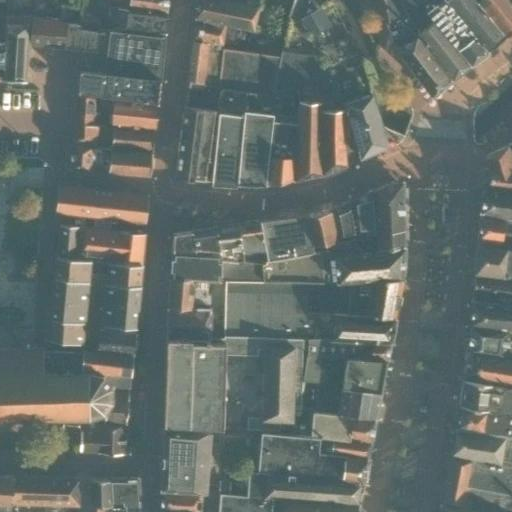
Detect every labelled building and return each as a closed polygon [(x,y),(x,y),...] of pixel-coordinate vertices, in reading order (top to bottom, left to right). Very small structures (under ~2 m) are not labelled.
[(128,0),(128,9),(166,14),(167,0),(128,0)] [(230,0),(197,0),(195,17),(226,24),(253,29),(258,6),(230,0)] [(342,98),(344,110),(345,163),(387,145),(381,127),(370,93),(360,59),(334,6),(332,1),(331,0),(292,0),(287,17),(283,39),(281,50),(314,55),(328,68),(336,98),(342,98)] [(383,0),(388,23),(388,24),(406,16),(406,15),(398,0),(383,0)] [(433,20),(425,10),(420,0),(398,0),(406,15),(407,15),(417,32),(418,34),(446,72),(451,79),(469,63),(433,20)] [(445,0),(440,0),(425,10),(433,20),(469,63),(487,50),(445,0)] [(476,1),(475,0),(445,0),(487,50),(506,35),(476,1)] [(475,0),(476,1),(506,35),(511,29),(511,5),(507,0),(475,0)] [(21,16),(30,16),(31,16),(34,16),(34,6),(21,6),(21,16)] [(164,34),(166,14),(128,9),(120,8),(117,28),(125,29),(156,33),(164,34)] [(79,25),(80,25),(98,28),(100,17),(81,14),(79,25)] [(392,42),(396,49),(416,35),(418,34),(417,32),(407,15),(406,15),(406,16),(388,24),(392,42)] [(21,16),(5,16),(3,34),(3,41),(0,40),(0,79),(26,80),(30,16),(21,16)] [(29,43),(64,46),(67,23),(31,16),(30,35),(29,43)] [(221,52),(226,24),(195,17),(192,40),(214,44),(213,51),(221,52)] [(90,50),(94,50),(97,32),(79,30),(80,25),(79,25),(67,23),(64,46),(83,48),(90,50)] [(164,37),(156,36),(97,30),(97,32),(94,50),(161,58),(164,37)] [(445,73),(416,35),(396,49),(412,69),(431,95),(450,80),(445,73)] [(274,38),(272,49),(281,50),(283,39),(274,38)] [(213,51),(214,44),(192,40),(187,80),(204,83),(204,84),(217,86),(221,52),(213,51)] [(83,48),(80,68),(104,70),(152,77),(159,77),(161,58),(94,50),(90,50),(83,48)] [(272,113),(276,80),(279,57),(223,50),(221,52),(217,86),(204,84),(204,83),(187,80),(184,106),(218,111),(218,113),(219,113),(227,114),(242,116),(243,116),(244,111),(261,113),(272,114),(272,113)] [(319,110),(321,110),(344,110),(342,98),(336,98),(328,68),(314,55),(281,50),(279,57),(276,80),(280,80),(279,89),(290,90),(290,101),(297,101),(319,102),(319,110)] [(77,92),(85,92),(149,101),(157,102),(157,100),(157,99),(159,81),(160,79),(152,78),(103,73),(104,70),(80,68),(77,92)] [(76,95),(74,123),(93,125),(93,113),(94,99),(84,96),(76,95)] [(111,114),(93,113),(93,125),(97,126),(110,127),(110,125),(154,129),(157,106),(112,101),(111,114)] [(297,114),(296,125),(293,178),(320,173),(319,110),(319,102),(297,101),(297,114)] [(218,113),(218,111),(184,106),(183,106),(174,179),(180,179),(204,181),(207,160),(213,161),(219,113),(218,113)] [(344,110),(321,110),(321,172),(345,163),(344,110)] [(244,111),(243,116),(237,176),(237,184),(265,185),(265,184),(267,164),(272,114),(261,113),(244,111)] [(204,181),(211,182),(235,184),(236,176),(242,116),(227,114),(219,113),(213,161),(207,160),(204,181)] [(272,114),(267,164),(265,184),(293,178),(296,125),(297,114),(272,113),(272,114)] [(73,141),(81,142),(95,143),(96,139),(97,126),(93,125),(74,123),(73,141)] [(112,149),(152,153),(154,130),(146,129),(114,127),(112,149)] [(70,168),(90,170),(92,148),(80,145),(72,144),(70,168)] [(484,168),(511,171),(511,157),(506,146),(494,151),(486,156),(484,160),(484,168)] [(90,170),(108,172),(150,176),(150,167),(151,168),(151,161),(152,153),(112,149),(112,151),(92,148),(90,170)] [(511,171),(484,168),(482,189),(511,191),(511,171)] [(376,231),(371,232),(371,237),(367,238),(367,250),(404,246),(403,188),(401,187),(398,185),(397,183),(376,189),(377,231),(376,231)] [(68,224),(79,225),(94,226),(134,231),(135,220),(140,220),(142,195),(63,187),(60,212),(69,213),(68,224)] [(511,191),(482,189),(480,214),(511,217),(511,191)] [(374,191),(350,200),(356,234),(371,232),(376,231),(374,191)] [(358,240),(356,234),(350,200),(332,208),(338,240),(353,237),(354,241),(358,240)] [(305,215),(312,246),(335,241),(329,209),(305,215)] [(511,217),(480,214),(478,239),(511,243),(511,217)] [(260,220),(260,221),(264,247),(267,260),(313,252),(312,246),(305,215),(260,220)] [(242,250),(264,247),(260,221),(259,221),(259,220),(238,223),(239,238),(242,250)] [(60,254),(76,256),(141,264),(144,232),(134,231),(94,226),(79,225),(68,224),(59,223),(56,254),(60,254)] [(220,252),(242,250),(239,238),(238,223),(216,226),(219,245),(220,252)] [(191,230),(195,245),(219,245),(216,226),(191,230)] [(172,244),(195,245),(191,230),(175,232),(175,233),(173,236),(172,236),(172,244)] [(312,246),(313,252),(267,260),(260,265),(259,282),(307,282),(323,282),(401,277),(401,276),(403,247),(356,253),(354,241),(353,237),(338,240),(335,241),(312,246)] [(172,244),(169,278),(175,279),(193,279),(209,280),(220,281),(259,282),(260,265),(220,262),(220,252),(219,245),(195,245),(172,244)] [(511,248),(504,247),(503,249),(485,245),(477,244),(476,245),(477,245),(474,270),(475,270),(474,271),(511,275),(511,248)] [(134,332),(141,264),(76,256),(60,254),(56,254),(48,339),(68,340),(70,341),(71,347),(82,348),(96,349),(99,329),(134,332)] [(511,275),(474,271),(472,295),(480,296),(511,300),(511,275)] [(306,312),(331,313),(337,313),(394,317),(401,277),(323,282),(307,282),(306,312)] [(193,279),(175,279),(169,278),(167,307),(191,308),(191,307),(190,307),(192,296),(209,296),(209,280),(193,279)] [(224,336),(308,338),(314,338),(330,338),(331,313),(306,312),(307,282),(259,282),(220,281),(209,280),(209,296),(208,339),(210,339),(210,337),(224,338),(224,336)] [(167,307),(166,338),(208,339),(209,296),(192,296),(190,307),(191,307),(191,308),(167,307)] [(511,303),(472,300),(470,324),(511,328),(511,303)] [(331,313),(330,338),(372,340),(390,341),(394,317),(337,313),(331,313)] [(511,328),(470,324),(467,352),(511,358),(511,328)] [(96,350),(132,354),(134,332),(99,329),(96,349),(96,350)] [(261,430),(260,433),(285,435),(286,427),(293,427),(293,409),(302,409),(303,391),(300,391),(301,348),(307,348),(308,338),(224,336),(224,338),(210,337),(210,339),(208,339),(166,338),(165,355),(166,355),(163,425),(222,429),(224,354),(258,355),(258,349),(263,350),(261,417),(247,417),(247,429),(261,430)] [(336,413),(340,387),(345,358),(368,359),(372,340),(330,338),(314,338),(308,338),(307,348),(307,349),(307,353),(304,382),(317,383),(314,411),(336,413)] [(63,416),(70,417),(72,417),(86,416),(86,419),(89,419),(89,416),(102,412),(110,400),(112,401),(113,399),(110,398),(110,387),(114,385),(113,383),(110,385),(103,375),(104,373),(102,372),(101,374),(89,370),(89,367),(86,367),(86,370),(79,370),(79,368),(80,368),(82,348),(71,347),(70,341),(68,340),(48,339),(44,339),(44,347),(36,347),(36,344),(33,344),(33,347),(31,347),(10,348),(10,345),(6,345),(7,348),(0,348),(0,417),(6,417),(6,421),(9,421),(9,417),(26,417),(26,421),(29,421),(29,417),(46,416),(46,420),(49,421),(49,416),(63,416)] [(390,342),(390,341),(372,340),(368,359),(386,359),(386,358),(387,358),(390,342)] [(96,350),(96,349),(82,348),(80,368),(79,368),(79,370),(86,370),(86,367),(89,367),(89,370),(101,374),(102,372),(104,373),(103,375),(130,378),(132,354),(96,350)] [(511,358),(467,352),(464,376),(472,377),(511,383),(511,358)] [(345,358),(340,387),(379,391),(380,391),(386,359),(368,359),(345,358)] [(110,400),(102,412),(104,413),(103,422),(125,423),(125,422),(130,378),(103,375),(110,385),(113,383),(114,385),(110,387),(110,398),(113,399),(112,401),(110,400)] [(511,385),(471,379),(463,377),(459,402),(511,410),(511,385)] [(314,411),(317,383),(304,382),(303,391),(302,409),(293,409),(293,427),(292,435),(318,437),(320,436),(332,438),(370,442),(375,417),(336,414),(336,413),(314,411)] [(375,417),(379,391),(340,387),(336,413),(336,414),(375,417)] [(511,410),(459,402),(455,427),(511,435),(511,410)] [(86,416),(72,417),(70,417),(63,416),(62,430),(80,431),(79,452),(123,454),(125,423),(103,422),(104,413),(102,412),(89,416),(89,419),(86,419),(86,416)] [(450,455),(511,467),(511,435),(455,427),(450,455)] [(161,463),(162,463),(161,486),(160,486),(160,489),(206,493),(206,491),(216,492),(216,484),(207,483),(211,432),(163,428),(163,431),(162,456),(161,456),(161,463)] [(270,511),(272,497),(267,497),(268,472),(328,480),(332,452),(330,452),(318,451),(318,437),(292,435),(285,435),(260,433),(260,440),(257,472),(248,472),(246,495),(228,494),(219,493),(217,511),(270,511)] [(330,452),(332,452),(367,456),(370,442),(332,438),(330,452)] [(367,456),(332,452),(328,480),(362,484),(367,456)] [(511,511),(511,467),(450,455),(440,503),(489,511),(511,511)] [(280,497),(280,498),(359,503),(360,502),(359,502),(362,484),(328,480),(268,472),(267,497),(272,497),(280,497)] [(0,475),(0,503),(2,503),(2,510),(9,510),(9,511),(14,511),(14,504),(11,504),(12,475),(8,475),(0,475)] [(41,511),(42,505),(77,505),(78,477),(12,475),(11,504),(14,504),(14,511),(41,511)] [(111,507),(110,479),(90,478),(89,486),(88,511),(103,511),(104,508),(111,507)] [(118,511),(140,510),(139,478),(110,478),(110,479),(111,507),(111,511),(118,511)] [(219,481),(218,493),(219,493),(228,494),(229,481),(219,481)] [(201,511),(202,507),(202,493),(160,490),(161,511),(201,511)] [(357,511),(359,503),(280,498),(279,511),(357,511)] [(0,511),(9,511),(9,510),(2,510),(2,503),(0,503),(0,511)] [(489,511),(440,503),(438,511),(489,511)]
